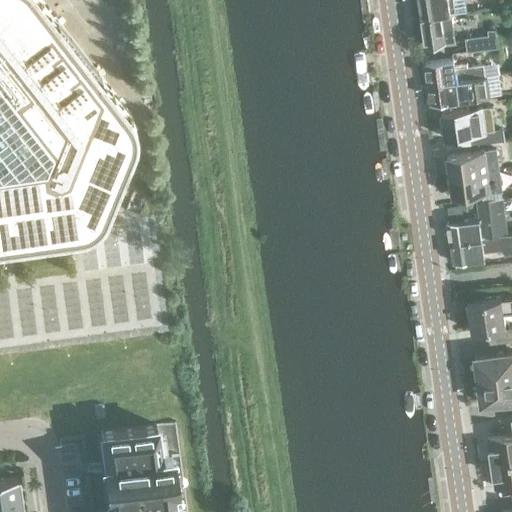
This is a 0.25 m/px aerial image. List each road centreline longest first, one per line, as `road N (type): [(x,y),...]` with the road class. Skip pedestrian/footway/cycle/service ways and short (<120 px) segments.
road 1 (tertiary): [(461,511),(390,0)]
road 2 (residential): [(51,511),(41,433),(0,438)]
